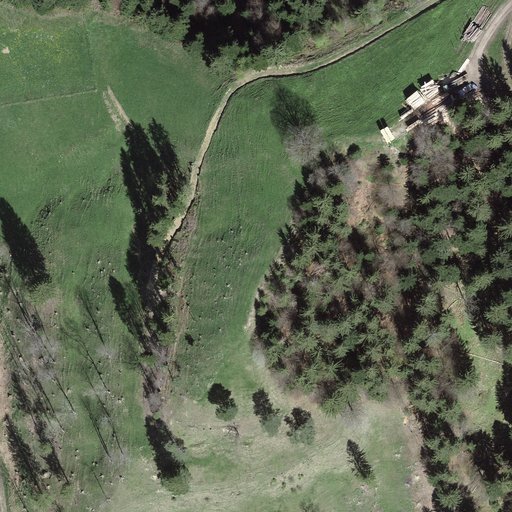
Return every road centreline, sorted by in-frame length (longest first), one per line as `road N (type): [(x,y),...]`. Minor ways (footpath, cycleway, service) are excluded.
road 1 (track): [(149,440),(138,393),(153,280),(225,97),(248,76),(322,62),(434,0)]
road 2 (track): [(511,98),(475,73),(486,34),(511,2)]
